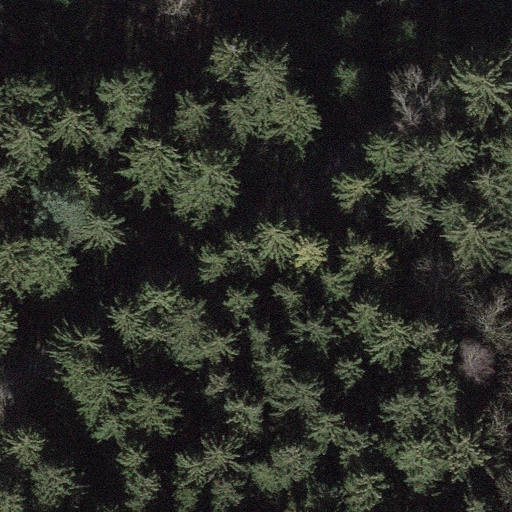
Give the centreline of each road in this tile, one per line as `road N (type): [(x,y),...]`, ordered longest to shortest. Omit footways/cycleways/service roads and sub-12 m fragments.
road 1 (track): [(511,56),(0,394)]
road 2 (track): [(243,236),(511,310)]
